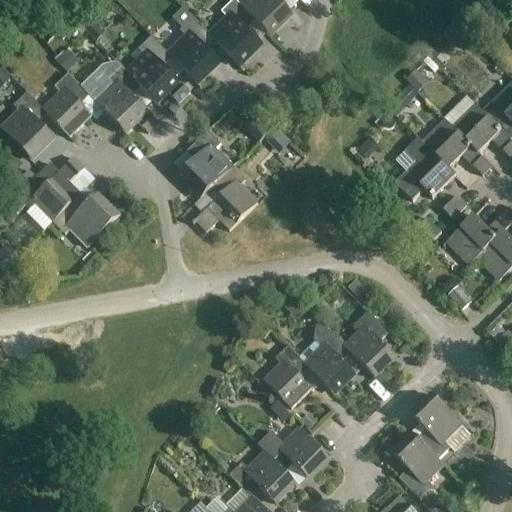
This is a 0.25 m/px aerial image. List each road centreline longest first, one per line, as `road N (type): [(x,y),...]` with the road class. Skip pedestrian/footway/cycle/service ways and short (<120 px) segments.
road 1 (unclassified): [(458,349),(379,269),(340,262),(179,290)]
road 2 (residential): [(154,170),(240,83),(268,90),(306,51),(326,0)]
road 3 (residential): [(341,511),(355,488),(353,447),(458,349)]
road 4 (unclassified): [(489,511),(508,401),(458,349)]
road 5 (unclassified): [(179,290),(0,325)]
road 6 (residential): [(179,290),(154,170)]
